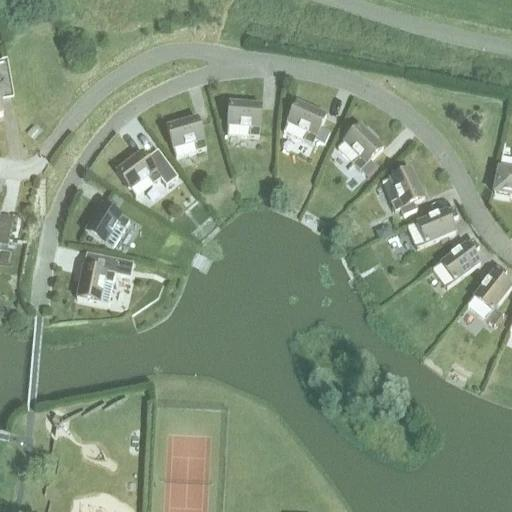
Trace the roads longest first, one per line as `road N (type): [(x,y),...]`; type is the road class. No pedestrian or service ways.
road 1 (unclassified): [(232,70),(332,77),(389,105),(433,143),(492,240),(511,256)]
road 2 (unclassified): [(232,70),(135,107),(86,164),(59,211),(38,313)]
road 3 (unclassified): [(0,172),(25,176),(79,114),(151,59),(204,53),(232,70)]
road 4 (unclassified): [(511,48),(334,0)]
